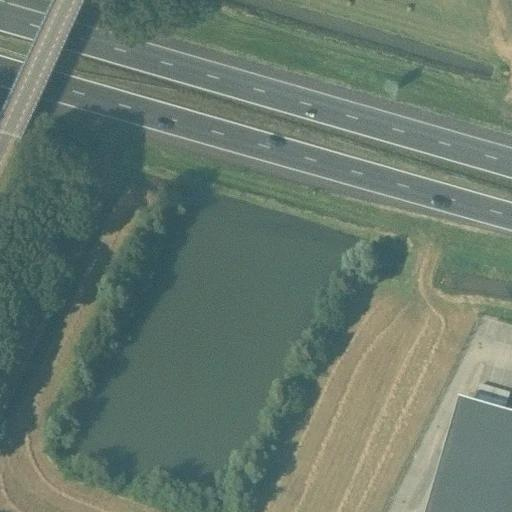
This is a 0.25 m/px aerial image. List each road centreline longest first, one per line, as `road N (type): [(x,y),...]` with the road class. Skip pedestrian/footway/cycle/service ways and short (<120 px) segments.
road 1 (motorway): [(511,161),(0,10)]
road 2 (motorway): [(0,72),(511,219)]
road 3 (unclassified): [(0,150),(68,0)]
